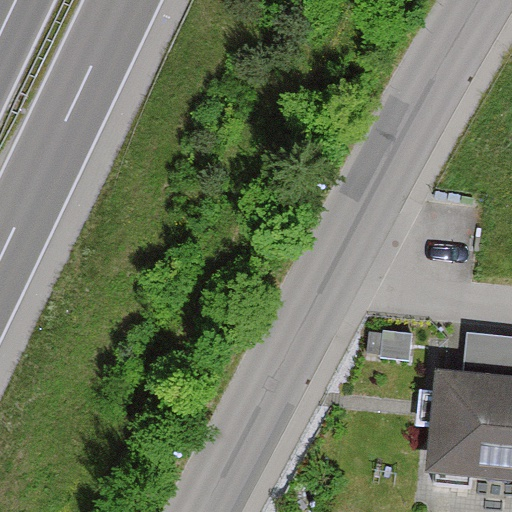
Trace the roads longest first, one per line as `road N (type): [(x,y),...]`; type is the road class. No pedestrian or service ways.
road 1 (residential): [(334,279),(479,0)]
road 2 (motorway): [(0,256),(121,0)]
road 3 (residential): [(208,511),(334,279)]
road 4 (residential): [(334,279),(511,300)]
